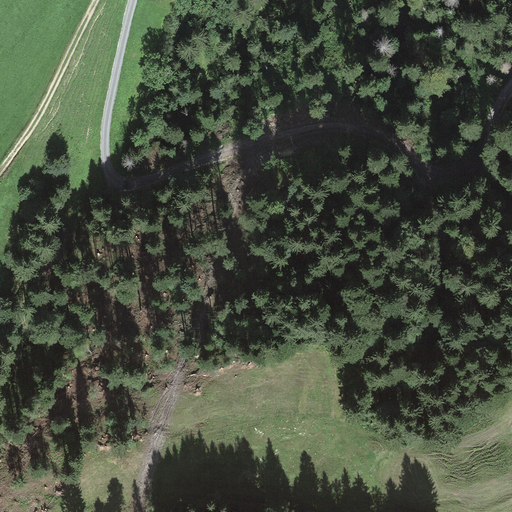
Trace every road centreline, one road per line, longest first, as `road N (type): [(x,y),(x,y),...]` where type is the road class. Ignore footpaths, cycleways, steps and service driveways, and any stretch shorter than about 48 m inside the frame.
road 1 (track): [(511,83),(479,152),(451,175),(421,168),(366,132),(327,123),(121,184),(107,163),(108,114),(133,0)]
road 2 (track): [(96,0),(0,170)]
